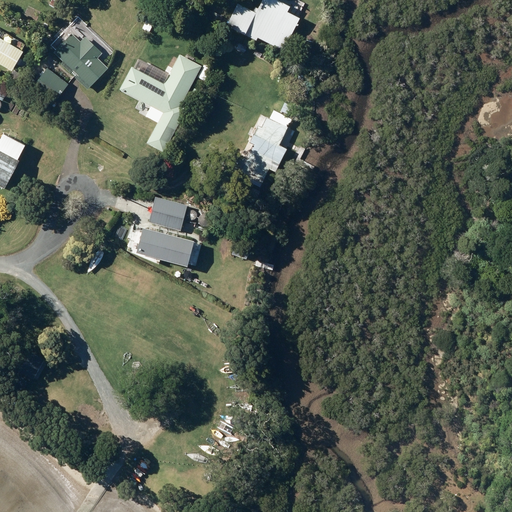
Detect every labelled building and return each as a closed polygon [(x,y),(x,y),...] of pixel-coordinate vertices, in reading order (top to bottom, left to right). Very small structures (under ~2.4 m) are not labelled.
[(289,13),(292,7),(276,0),(264,0),(260,9),(257,7),(254,12),(239,4),(228,27),(257,41),(258,39),(285,52),(298,26),(300,27),(300,26),(299,25),(301,19),(289,13)] [(141,29),(148,32),(157,15),(150,11),(141,29)] [(109,70),(98,59),(103,54),(86,37),(81,43),(73,34),(55,53),(64,62),(62,64),(71,74),(74,71),(91,88),(109,70)] [(0,64),(13,73),(25,54),(0,38),(0,64)] [(132,67),(121,88),(165,112),(164,114),(155,130),(148,143),(163,151),(184,110),(178,107),(179,106),(182,100),(200,65),(181,55),(174,67),(165,84),(132,67)] [(204,82),(212,65),(203,61),(195,78),(204,82)] [(48,69),(32,91),(53,106),(69,85),(48,69)] [(285,105),(282,112),(290,116),(294,109),(285,105)] [(255,146),(239,177),(261,189),(271,170),(277,173),(289,150),(280,146),(293,120),(275,111),(270,119),(268,118),(262,128),(259,127),(250,144),(255,146)] [(21,162),(20,161),(27,146),(7,135),(0,148),(0,187),(6,190),(21,162)] [(151,222),(181,230),(184,218),(183,218),(186,207),(156,199),(152,211),(154,212),(151,222)] [(138,255),(189,268),(196,242),(145,229),(138,255)] [(242,255),(250,255),(250,253),(254,253),(254,246),(242,246),(242,255)] [(247,281),(247,260),(224,260),(224,283),(229,283),(229,293),(248,293),(248,286),(251,286),(251,281),(247,281)] [(29,352),(19,370),(36,379),(46,362),(29,352)]
